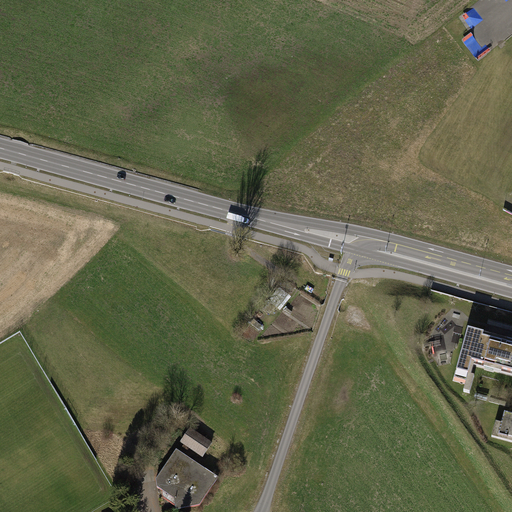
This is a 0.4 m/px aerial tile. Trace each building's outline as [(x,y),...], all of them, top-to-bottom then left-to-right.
[(483,335),(467,330),(454,379),(467,382),(471,365),(511,376),(511,346),(482,338),(483,335)] [(511,416),(505,414),(498,440),(511,443),(511,416)] [(202,457),(212,442),(190,428),(180,443),(202,457)] [(169,436),(150,461),(159,468),(178,443),(169,436)] [(199,506),(218,478),(176,450),(155,481),(156,488),(173,499),(175,510),(199,506)]
